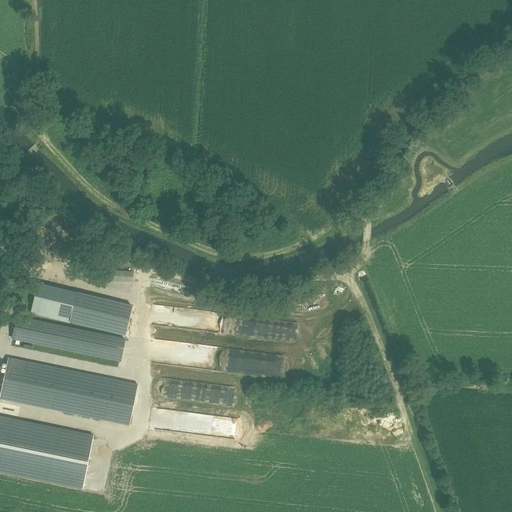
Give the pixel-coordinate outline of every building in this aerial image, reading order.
[(88,280),(113,282),(133,283),(134,272),(89,269),(88,280)] [(75,300),(77,293),(38,283),(31,312),(125,335),(131,312),(92,302),(92,303),(75,300)] [(121,361),(126,338),(17,316),(12,338),(121,361)] [(161,362),(224,366),(225,353),(156,348),(156,354),(161,355),(161,362)] [(138,384),(9,358),(1,398),(130,424),(138,384)] [(164,394),(176,394),(175,379),(164,379),(164,394)] [(187,384),(184,391),(198,398),(203,387),(195,383),(193,387),(187,384)] [(0,473),(83,490),(83,489),(94,435),(0,416),(0,473)] [(108,453),(119,459),(123,452),(113,446),(108,453)]
